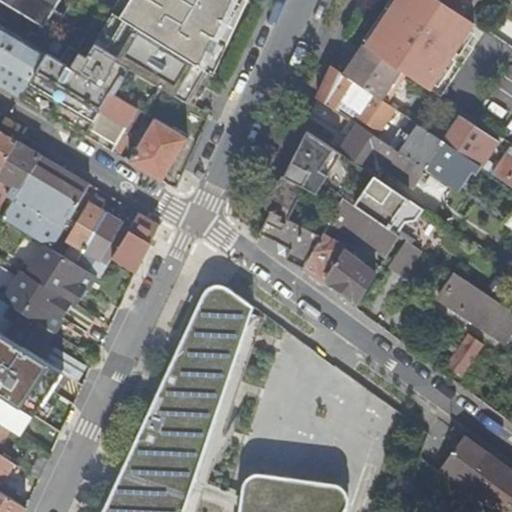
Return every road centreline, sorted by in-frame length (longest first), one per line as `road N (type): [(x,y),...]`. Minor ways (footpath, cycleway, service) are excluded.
road 1 (residential): [(511,447),(196,218)]
road 2 (residential): [(51,511),(196,218)]
road 3 (residential): [(196,218),(301,0)]
road 4 (residential): [(0,106),(196,218)]
